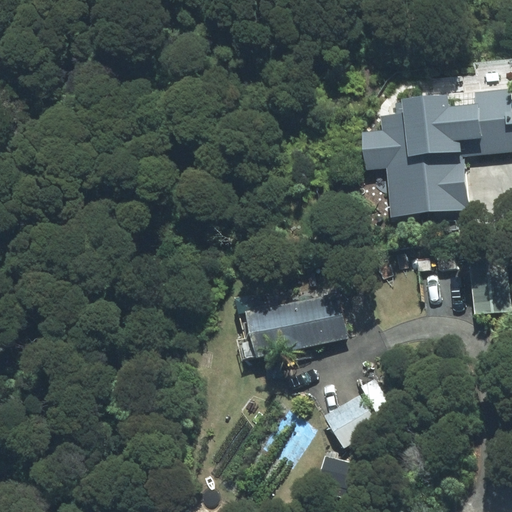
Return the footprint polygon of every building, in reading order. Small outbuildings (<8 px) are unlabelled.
[(420,118),(390,120),(391,133),(372,135),(375,173),(394,172),(398,221),(478,215),(474,160),(511,156),(511,93),(485,96),(486,111),(469,113),(468,103),(419,107),(420,118)] [(481,315),(511,313),(511,255),(476,258),(481,315)] [(264,357),(353,339),(344,293),(254,311),(264,357)] [(399,414),(380,379),(366,386),(385,422),(399,414)] [(384,428),(364,396),(329,416),(348,449),(384,428)] [(371,465),(331,458),(326,487),(366,494),(371,465)]
